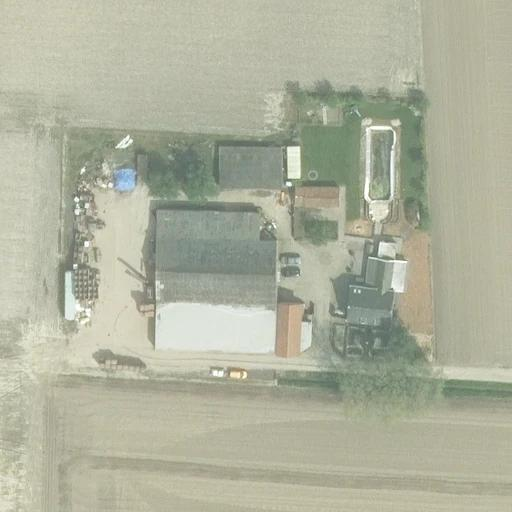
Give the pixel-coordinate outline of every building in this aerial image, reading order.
[(293,221),(338,222),(339,203),(294,201),(293,221)] [(275,353),(276,333),(279,241),(262,240),(262,214),(160,211),(156,350),(275,353)] [(291,223),(292,258),(302,257),(301,222),(291,223)] [(391,325),(393,305),(395,290),(391,290),(396,244),(380,242),(376,281),(367,280),(366,287),(351,285),(347,320),(391,325)] [(298,353),(298,333),(299,305),(280,305),(279,353),(298,353)]
